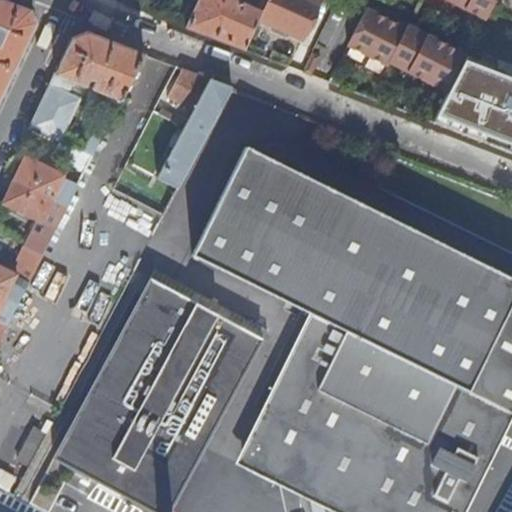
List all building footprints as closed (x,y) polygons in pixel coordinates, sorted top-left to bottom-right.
[(0,0),(0,101),(36,25),(31,11),(2,0),(0,0)] [(200,0),(188,27),(246,49),(260,18),(263,11),(238,0),(200,0)] [(320,3),(313,0),(268,0),(263,11),(260,18),(304,38),(320,3)] [(449,0),(487,19),(496,0),(449,0)] [(511,0),(496,0),(487,19),(486,22),(511,35),(511,0)] [(449,92),(468,55),(410,25),(408,29),(368,8),(349,45),(389,66),(391,62),(449,92)] [(95,91),(121,103),(145,55),(111,42),(88,33),(75,37),(62,65),(33,126),(62,141),(82,100),(71,95),(76,83),(86,88),(88,87),(89,86),(92,80),(97,83),(94,89),(95,91)] [(315,53),(305,72),(314,76),(323,56),(315,53)] [(160,177),(180,188),(233,89),(212,80),(184,70),(170,99),(195,112),(160,177)] [(110,125),(115,114),(108,111),(103,122),(110,125)] [(67,158),(65,163),(86,173),(94,157),(68,144),(62,156),(67,158)] [(65,176),(60,174),(28,158),(17,181),(54,199),(69,207),(80,184),(65,176)] [(471,511),(511,436),(511,251),(258,161),(193,282),(314,348),(238,490),(278,511),(471,511)] [(69,207),(54,199),(17,181),(6,203),(41,220),(58,228),(69,207)] [(41,220),(27,247),(35,251),(44,255),(54,236),(58,228),(41,220)] [(0,267),(0,295),(7,298),(19,304),(31,282),(37,270),(44,255),(35,251),(27,247),(14,274),(0,267)] [(56,457),(154,511),(169,511),(205,446),(211,435),(256,353),(146,291),(56,457)] [(211,435),(205,446),(223,455),(229,444),(211,435)] [(49,511),(51,511),(75,469),(56,458),(32,502),(49,511)] [(0,485),(9,490),(15,476),(0,469),(0,485)] [(49,511),(32,502),(31,504),(46,511),(49,511)]
